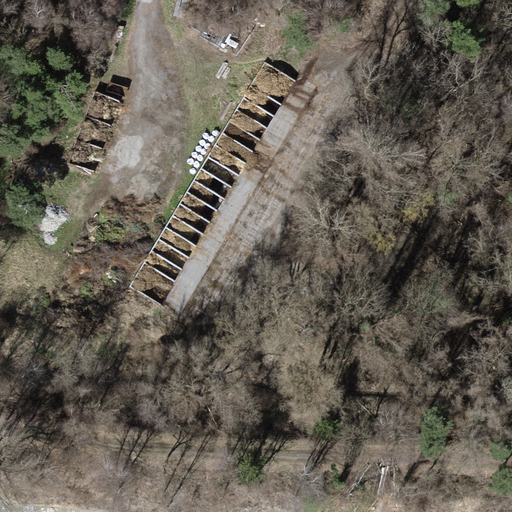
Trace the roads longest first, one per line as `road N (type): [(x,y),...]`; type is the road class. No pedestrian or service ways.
road 1 (track): [(511,455),(0,425)]
road 2 (track): [(405,0),(399,15),(333,72),(208,306)]
road 3 (track): [(146,0),(154,68),(114,182)]
